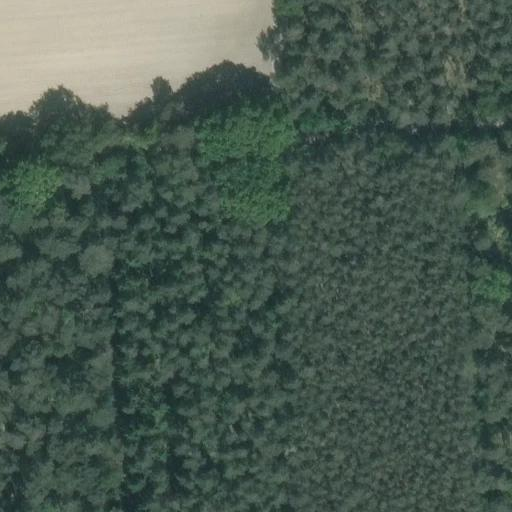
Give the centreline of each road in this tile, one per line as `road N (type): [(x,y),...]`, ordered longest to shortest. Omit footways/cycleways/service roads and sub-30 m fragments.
road 1 (track): [(0,153),(511,111)]
road 2 (track): [(288,0),(274,129),(301,511)]
